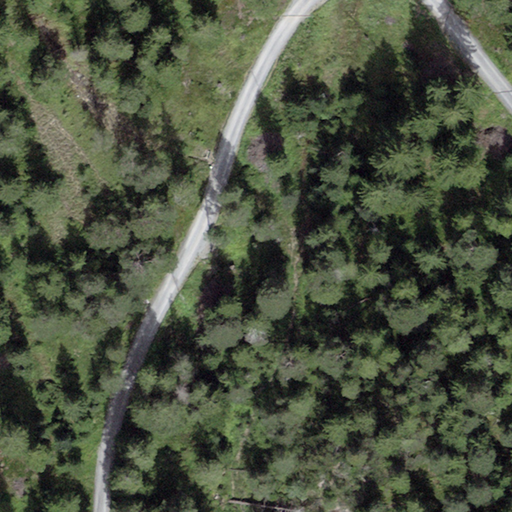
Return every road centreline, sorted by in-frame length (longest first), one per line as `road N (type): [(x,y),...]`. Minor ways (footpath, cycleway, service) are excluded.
road 1 (track): [(312,0),(255,86),(89,488),(91,511)]
road 2 (track): [(511,107),(409,0)]
